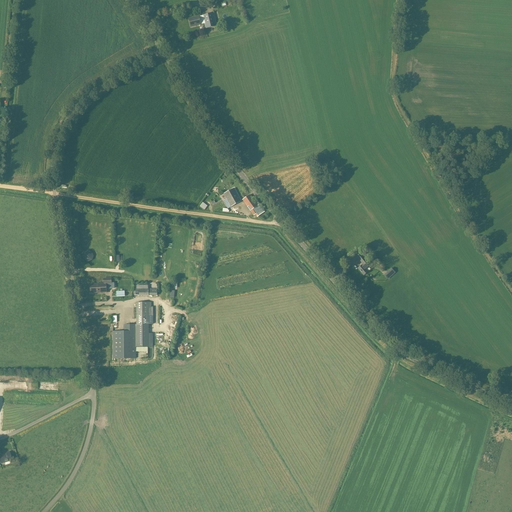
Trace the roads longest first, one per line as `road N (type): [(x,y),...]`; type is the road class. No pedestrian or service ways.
road 1 (unclassified): [(45,511),(79,469),(95,408),(52,157),(73,108),(163,49)]
road 2 (tertiary): [(511,404),(413,359),(374,327),(234,166),(163,49)]
road 3 (track): [(397,0),(391,73),(399,117),(511,291)]
road 4 (track): [(0,186),(282,222)]
